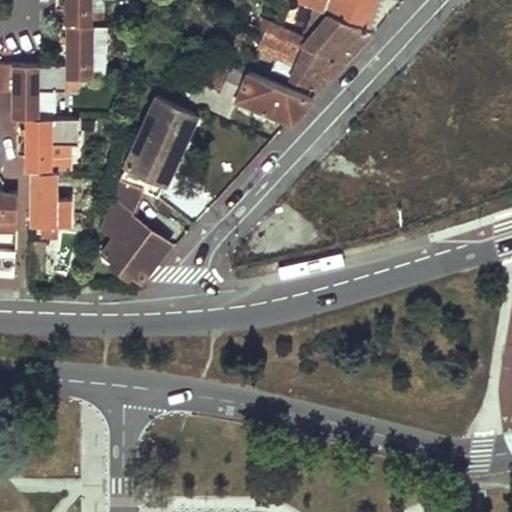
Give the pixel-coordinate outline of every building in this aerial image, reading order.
[(90,0),(62,0),(62,21),(65,22),(90,22),(90,0)] [(314,0),(312,7),(326,13),(364,28),(373,0),(314,0)] [(326,13),(298,44),(343,62),(357,47),(372,32),(364,28),(326,13)] [(269,19),(261,16),(257,26),(264,30),(269,19)] [(291,29),(269,19),(264,30),(286,39),(291,29)] [(64,74),(92,74),(92,72),(93,48),(102,48),(106,48),(105,22),(90,22),(65,22),(64,42),(64,62),(64,74)] [(286,39),(264,30),(259,41),(281,51),(286,39)] [(298,44),(286,39),(281,51),(279,56),(295,63),(290,76),(317,89),(326,80),(343,62),(298,44)] [(102,72),(102,48),(93,48),(92,72),(102,72)] [(310,96),(218,57),(207,82),(197,78),(189,97),(232,116),(240,97),(289,119),(310,96)] [(0,88),(9,89),(10,61),(0,61),(0,88)] [(53,89),(63,89),(64,74),(64,62),(10,61),(9,89),(9,102),(9,115),(17,115),(22,115),(37,115),(38,89),(53,89)] [(511,85),(476,75),(464,117),(511,132),(511,85)] [(53,115),(53,89),(38,89),(37,115),(53,115)] [(195,112),(156,95),(125,162),(164,181),(195,112)] [(28,168),(50,168),(51,141),(70,141),(77,142),(78,115),(53,115),(37,115),(22,115),(22,132),(22,142),(22,167),(28,168)] [(504,186),(507,173),(352,130),(331,154),(463,191),(467,175),(504,186)] [(70,168),(70,141),(51,141),(50,168),(57,168),(70,168)] [(141,187),(158,194),(164,181),(125,162),(119,176),(141,187)] [(69,195),(56,195),(57,168),(50,168),(28,168),(28,195),(27,220),(41,221),(59,221),(69,221),(69,195)] [(113,235),(101,251),(140,281),(168,242),(169,240),(131,211),(141,187),(119,176),(110,195),(101,226),(113,235)] [(0,216),(14,217),(14,188),(5,188),(4,188),(0,188),(0,216)] [(0,216),(0,230),(14,232),(14,217),(0,216)] [(59,221),(41,221),(41,235),(59,236),(59,221)] [(46,237),(28,237),(27,273),(43,273),(46,237)] [(0,271),(12,272),(13,248),(0,247),(0,271)]
